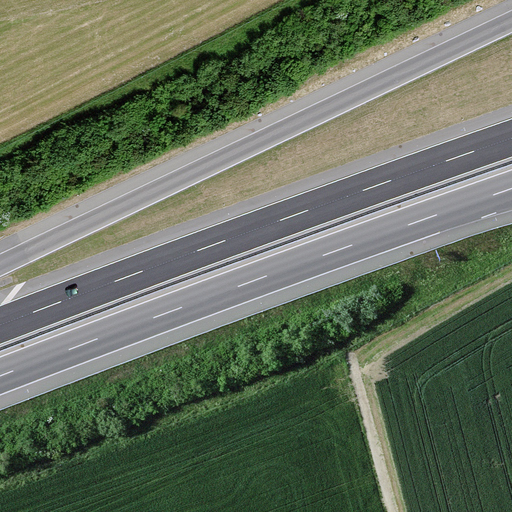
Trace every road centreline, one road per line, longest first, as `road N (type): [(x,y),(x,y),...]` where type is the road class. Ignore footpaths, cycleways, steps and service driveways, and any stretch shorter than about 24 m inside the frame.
road 1 (motorway): [(511,21),(0,265)]
road 2 (motorway): [(0,375),(511,187)]
road 3 (motorway): [(511,137),(0,324)]
road 4 (track): [(511,272),(352,357)]
road 5 (track): [(393,511),(352,357)]
